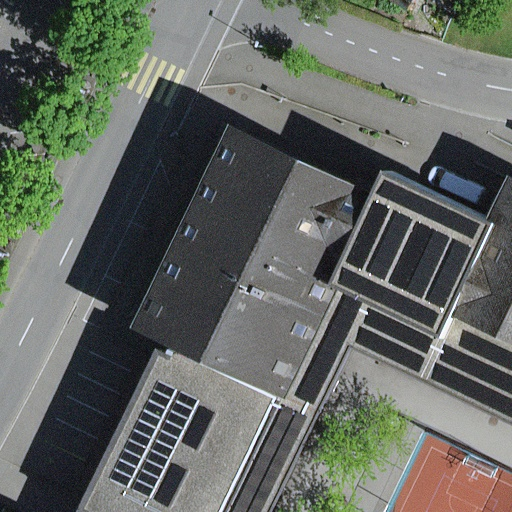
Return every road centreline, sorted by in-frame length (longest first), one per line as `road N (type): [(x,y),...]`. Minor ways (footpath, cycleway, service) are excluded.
road 1 (residential): [(0,375),(191,0)]
road 2 (residential): [(244,0),(362,56),(511,97)]
